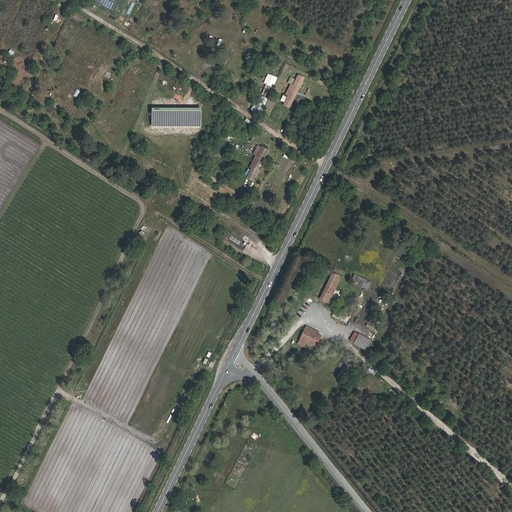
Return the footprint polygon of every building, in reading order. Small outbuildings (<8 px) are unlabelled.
[(284,95),(287,96),(283,105),(289,108),(304,78),(298,76),(294,86),(290,84),(284,95)] [(265,84),(258,104),(266,107),(272,86),(265,84)] [(247,177),(253,180),(268,150),(262,146),(258,155),(254,163),(247,177)] [(237,152),(246,157),(248,152),(239,147),(237,152)] [(351,283),(368,291),(372,283),(355,275),(351,283)] [(327,295),(329,296),(334,285),(326,280),(320,290),(327,295)] [(323,306),(329,296),(327,295),(320,290),(310,308),(319,314),(322,308),(323,306)] [(331,333),(332,334),(334,329),(330,326),(329,328),(322,324),(321,325),(331,333)] [(331,335),(332,334),(331,333),(321,325),(320,328),(331,335)] [(355,331),(349,341),(366,351),(372,340),(355,331)] [(295,338),(289,348),(303,356),(306,351),(302,348),(305,344),(295,338)]
